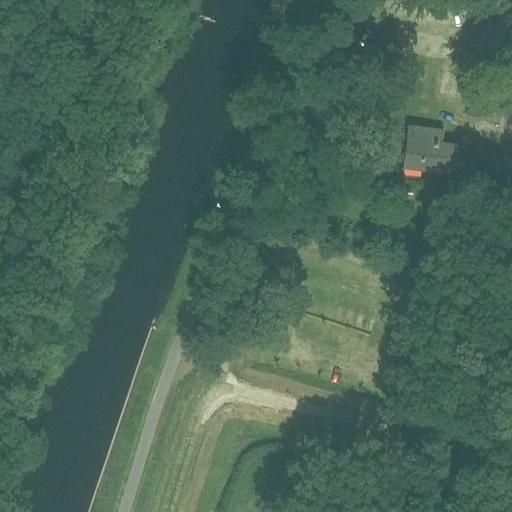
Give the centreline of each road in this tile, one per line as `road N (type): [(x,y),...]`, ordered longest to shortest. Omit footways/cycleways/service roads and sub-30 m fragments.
road 1 (track): [(0,263),(113,106),(151,0)]
road 2 (track): [(167,511),(200,405),(220,386)]
